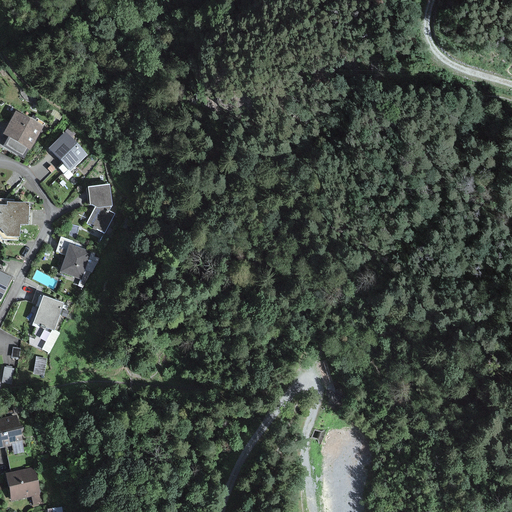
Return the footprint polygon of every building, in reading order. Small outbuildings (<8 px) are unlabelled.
[(49,134),(14,115),(0,135),(0,139),(34,158),(49,134)] [(87,151),(65,133),(47,155),(69,173),(87,151)] [(111,186),(83,188),(86,206),(94,210),(85,225),(104,234),(116,215),(107,209),(114,209),(111,186)] [(0,236),(2,236),(2,240),(17,240),(17,224),(25,224),(26,207),(26,204),(4,204),(4,200),(0,200),(0,236)] [(82,277),(98,242),(72,231),(56,266),(82,277)] [(0,298),(0,299),(15,270),(0,262),(0,298)] [(59,304),(31,294),(20,323),(48,334),(59,304)] [(18,419),(0,423),(0,458),(25,453),(18,419)] [(27,469),(1,477),(9,507),(35,500),(27,469)]
